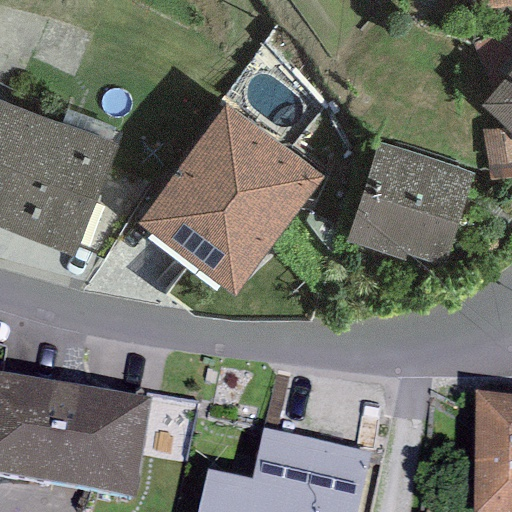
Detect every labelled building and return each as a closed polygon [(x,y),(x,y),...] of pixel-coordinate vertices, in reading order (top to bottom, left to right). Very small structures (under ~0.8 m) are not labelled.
[(511,56),(480,94),(511,121),(511,56)] [(108,136),(0,94),(0,217),(66,243),(108,136)] [(215,118),(138,215),(230,287),(307,190),(215,118)] [(466,162),(376,138),(350,236),(439,260),(466,162)] [(134,415),(0,391),(0,478),(120,499),(134,415)] [(511,511),(511,411),(476,412),(475,511),(511,511)] [(253,490),(206,480),(199,511),(361,511),(372,460),(264,438),(253,490)]
